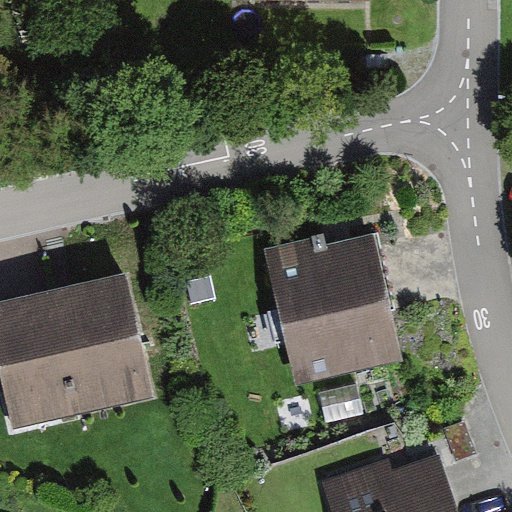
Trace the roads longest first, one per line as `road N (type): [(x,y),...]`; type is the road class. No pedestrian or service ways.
road 1 (residential): [(0,216),(465,109)]
road 2 (residential): [(465,109),(493,303),(511,360)]
